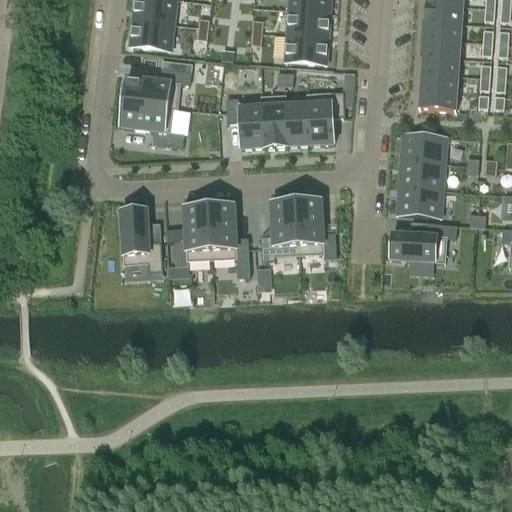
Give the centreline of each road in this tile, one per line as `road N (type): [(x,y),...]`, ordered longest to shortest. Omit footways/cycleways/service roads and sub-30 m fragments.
road 1 (residential): [(113,0),(96,172),(103,185),(370,177)]
road 2 (residential): [(370,177),(382,0)]
